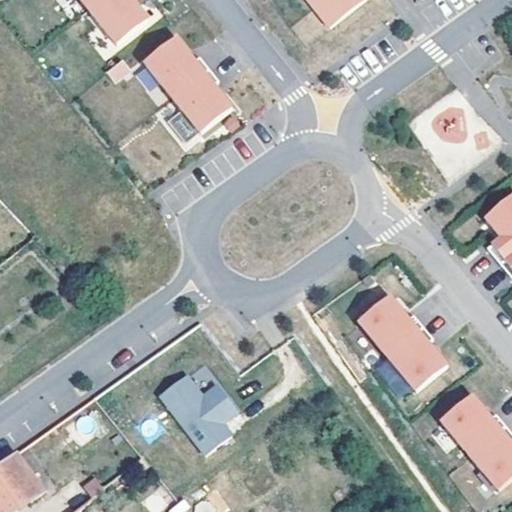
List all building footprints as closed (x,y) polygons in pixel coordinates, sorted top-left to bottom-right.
[(76,0),(116,50),(148,24),(132,5),(138,0),(76,0)] [(307,0),(332,30),(370,0),(307,0)] [(195,63),(177,40),(145,65),(185,115),(202,136),(203,137),(235,112),(216,89),(221,84),(200,59),(195,63)] [(124,63),(107,76),(115,86),(132,73),(124,63)] [(188,146),(202,136),(185,115),(172,126),(188,146)] [(502,241),(488,252),(501,267),(511,258),(511,199),(486,221),(502,241)] [(511,258),(501,267),(511,280),(511,258)] [(391,301),(359,327),(388,362),(425,331),(415,319),(410,324),(391,301)] [(425,331),(388,362),(415,393),(418,396),(449,370),(430,347),(435,343),(425,331)] [(404,402),(415,393),(388,362),(377,371),(404,402)] [(150,415),(171,442),(229,398),(209,371),(197,380),(187,368),(179,374),(178,372),(159,386),(170,400),(150,415)] [(474,400),(442,426),(472,461),(508,431),(498,419),(493,423),(474,400)] [(511,435),(508,431),(472,461),(501,496),(511,486),(511,435)] [(19,511),(40,498),(13,461),(0,469),(0,511),(19,511)] [(159,490),(142,501),(150,511),(157,511),(169,504),(159,490)] [(193,511),(216,511),(217,511),(203,499),(193,511)]
